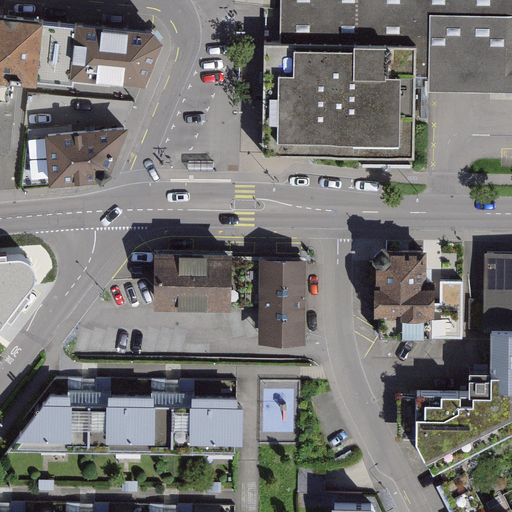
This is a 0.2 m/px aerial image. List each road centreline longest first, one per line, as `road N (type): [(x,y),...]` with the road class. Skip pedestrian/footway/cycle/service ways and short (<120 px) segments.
road 1 (residential): [(419,511),(346,361),(338,212)]
road 2 (residential): [(139,209),(140,176),(189,51),(187,22),(156,0)]
road 3 (residential): [(94,212),(86,269),(0,383)]
road 4 (tertiary): [(338,212),(139,209)]
road 5 (tertiary): [(511,215),(338,212)]
